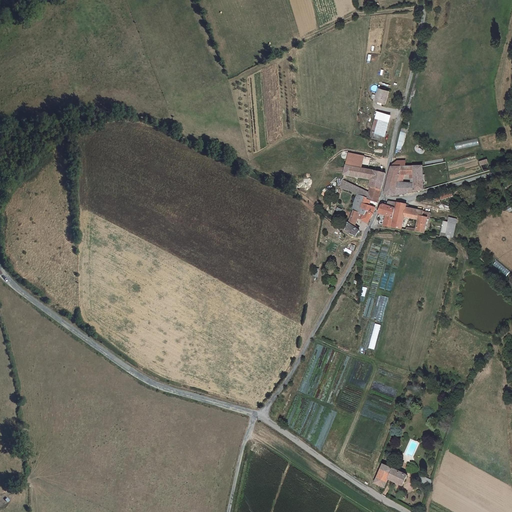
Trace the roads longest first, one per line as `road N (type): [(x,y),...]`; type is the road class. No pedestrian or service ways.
road 1 (unclassified): [(0,271),(137,374),(260,415)]
road 2 (unclassified): [(381,200),(347,275),(260,415)]
road 3 (unclassified): [(381,200),(425,0)]
road 4 (unclassified): [(260,415),(405,511)]
road 5 (unclassified): [(511,171),(381,200)]
